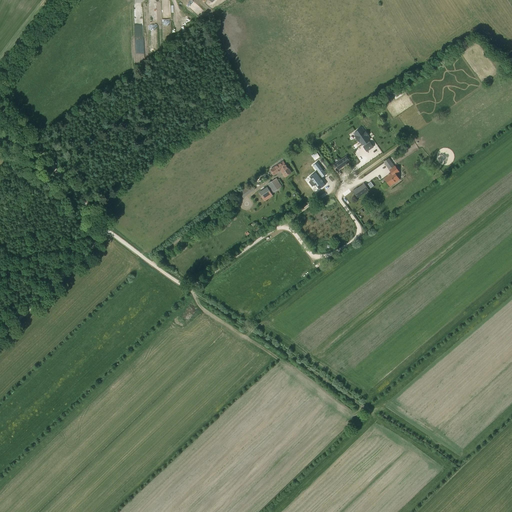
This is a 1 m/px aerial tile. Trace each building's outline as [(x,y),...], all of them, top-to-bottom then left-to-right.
[(181,0),(192,11),(198,5),(192,0),(181,0)] [(135,11),(143,10),(142,3),(134,4),(135,11)] [(362,148),(365,152),(371,147),(368,143),(366,141),(368,140),(365,136),(366,135),(363,132),(362,133),(359,129),(352,134),(354,136),(353,137),(357,142),(358,142),(361,145),(362,145),(364,147),(362,148)] [(316,152),(311,155),(315,160),(320,157),(316,152)] [(334,164),(338,170),(350,162),(346,156),(334,164)] [(287,168),(286,167),(282,160),(270,169),(271,171),(273,173),(273,174),(280,169),(284,176),(290,171),(288,168),(287,168)] [(314,165),(313,165),(318,172),(322,177),(323,177),(322,177),(326,174),(317,162),(317,163),(314,165)] [(403,179),(399,171),(401,170),(398,164),(391,169),(393,172),(385,177),(390,186),(403,179)] [(312,180),(309,182),(312,187),(314,185),(316,184),(316,185),(316,186),(319,189),(325,185),(320,178),(317,173),(316,172),(316,173),(310,177),(312,180)] [(277,178),(267,184),(273,192),(282,186),(277,178)] [(369,190),(364,183),(362,184),(363,185),(357,189),(357,188),(353,191),(358,198),(362,195),(365,192),(369,190)] [(243,198),(254,190),(250,184),(239,192),(243,198)] [(267,187),(259,192),(265,201),(273,196),(267,187)] [(359,225),(360,226),(366,222),(365,221),(366,220),(361,213),(365,210),(360,204),(353,209),(356,213),(346,220),(354,230),(359,225)]
